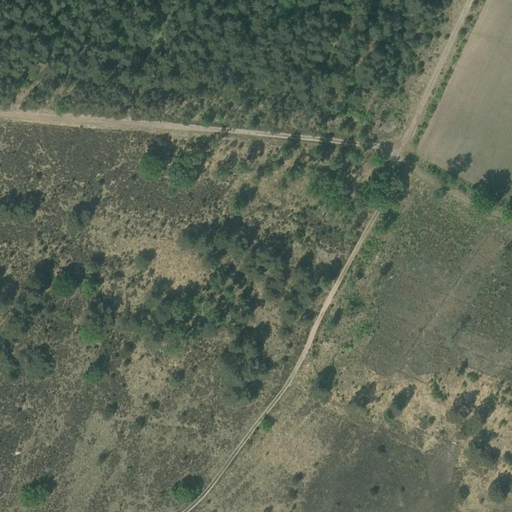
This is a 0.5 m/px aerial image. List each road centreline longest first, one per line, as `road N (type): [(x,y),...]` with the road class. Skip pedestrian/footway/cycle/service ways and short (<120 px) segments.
road 1 (track): [(396,159),(297,372),(186,511)]
road 2 (track): [(396,159),(276,138),(0,114)]
road 3 (track): [(470,0),(396,159)]
road 4 (track): [(511,217),(396,159)]
